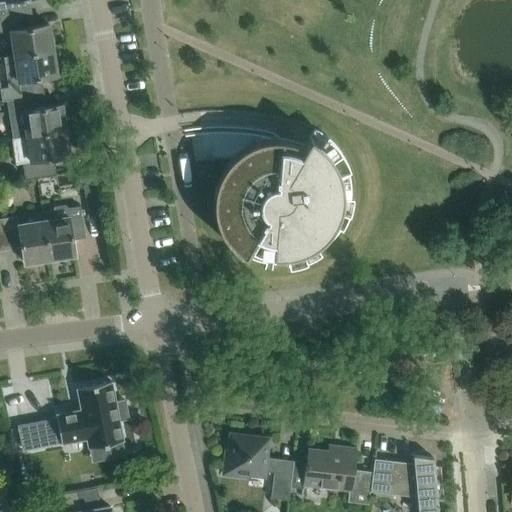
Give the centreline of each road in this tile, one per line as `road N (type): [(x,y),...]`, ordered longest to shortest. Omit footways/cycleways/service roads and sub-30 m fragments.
road 1 (residential): [(96,0),(153,322)]
road 2 (residential): [(153,322),(454,292)]
road 3 (residential): [(192,511),(153,322)]
road 4 (residential): [(0,343),(153,322)]
road 5 (residential): [(469,416),(454,292)]
